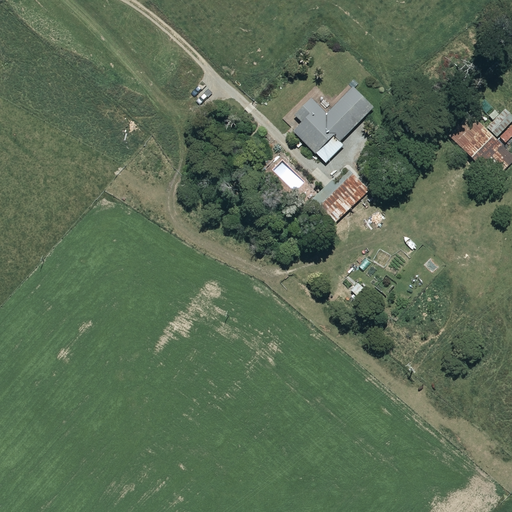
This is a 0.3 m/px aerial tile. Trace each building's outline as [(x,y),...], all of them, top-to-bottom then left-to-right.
[(373,109),(353,89),(326,115),(312,100),(296,116),(302,123),(293,132),(325,164),(343,146),(339,142),(373,109)] [(496,137),(511,121),(511,115),(502,105),(481,125),(495,139),(496,137)] [(508,144),(511,139),(511,121),(496,137),(505,146),(508,144)] [(511,161),(511,157),(481,125),(458,147),(478,167),(487,158),(501,173),(511,161)] [(368,191),(352,174),(326,200),(342,217),(368,191)]
